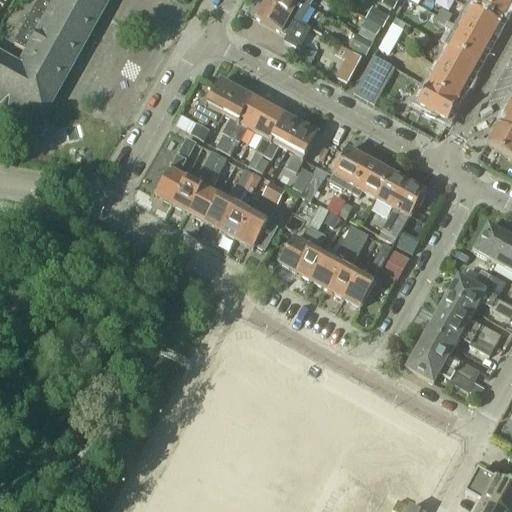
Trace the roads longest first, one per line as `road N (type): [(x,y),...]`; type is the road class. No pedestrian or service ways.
road 1 (residential): [(206,41),(438,168)]
road 2 (residential): [(127,511),(237,314)]
road 3 (residential): [(468,185),(360,378)]
road 4 (residential): [(105,206),(185,61),(206,41)]
road 5 (residential): [(237,314),(220,270),(105,206)]
road 6 (residential): [(438,168),(511,32)]
road 7 (residential): [(360,378),(237,314)]
road 8 (residential): [(473,439),(360,378)]
